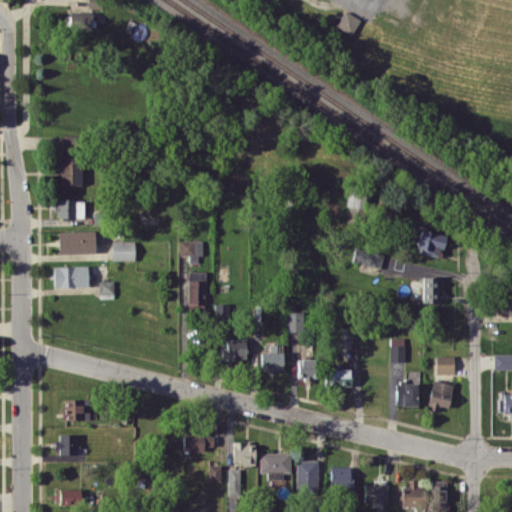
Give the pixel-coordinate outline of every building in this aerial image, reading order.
[(100,0),(86,0),(87,8),(101,7),(100,0)] [(359,17),(343,10),(336,27),(352,34),(359,17)] [(66,29),(90,30),(90,11),(67,11),(66,29)] [(80,184),(81,156),(58,156),(57,184),(80,184)] [(359,207),(359,192),(347,192),(347,206),(359,207)] [(83,217),(83,199),(55,199),(55,217),(83,217)] [(415,250),(440,255),(444,234),(420,229),(415,250)] [(93,230),(57,230),(58,253),(94,252),(93,230)] [(200,239),(179,240),(179,255),(188,255),(188,261),(200,261),(200,239)] [(111,260),(134,259),(134,240),(111,240),(111,260)] [(383,253),(355,246),(351,260),(380,267),(383,253)] [(53,266),(53,287),(87,286),(86,265),(53,266)] [(187,304),(205,304),(204,271),(186,271),(187,304)] [(438,276),(422,276),(422,302),(438,302),(438,276)] [(113,280),(98,280),(98,298),(113,297),(113,280)] [(301,332),(302,311),(287,310),(286,331),(301,332)] [(352,327),(339,327),(339,345),(351,345),(352,327)] [(404,337),(388,337),(389,361),(404,361),(404,337)] [(245,339),(219,339),(220,359),(245,359),(245,339)] [(260,370),(282,369),(282,343),(268,344),(268,351),(259,352),(260,370)] [(511,352),(493,353),(493,369),(511,367),(511,352)] [(435,373),(453,373),(453,355),(435,355),(435,373)] [(296,378),(314,378),(314,358),(296,358),(296,378)] [(350,368),(326,368),(325,385),(350,385),(350,368)] [(415,405),(416,371),(405,370),(405,381),(395,381),(394,404),(415,405)] [(447,407),(453,383),(433,379),(425,408),(438,411),(440,405),(447,407)] [(498,411),(511,410),(511,393),(498,393),(498,411)] [(88,398),(64,398),(64,419),(88,419),(88,398)] [(75,433),(56,433),(56,454),(75,453),(75,433)] [(182,450),(203,451),(203,445),(212,446),(213,434),(182,434),(182,450)] [(254,464),(254,440),(232,441),(232,464),(254,464)] [(259,471),(266,471),(266,479),(282,478),(282,472),(290,471),(289,452),(258,452),(259,471)] [(317,460),(296,459),(295,492),(317,492),(317,460)] [(207,480),(219,481),(219,464),(208,464),(207,480)] [(351,466),(329,466),(329,490),(352,490),(351,466)] [(228,496),(240,495),(239,467),(227,468),(228,496)] [(363,503),(385,504),(385,479),(372,479),(372,483),(363,483),(363,503)] [(431,480),(430,511),(445,511),(447,480),(431,480)] [(79,488),(58,488),(58,504),(78,504),(79,488)]
